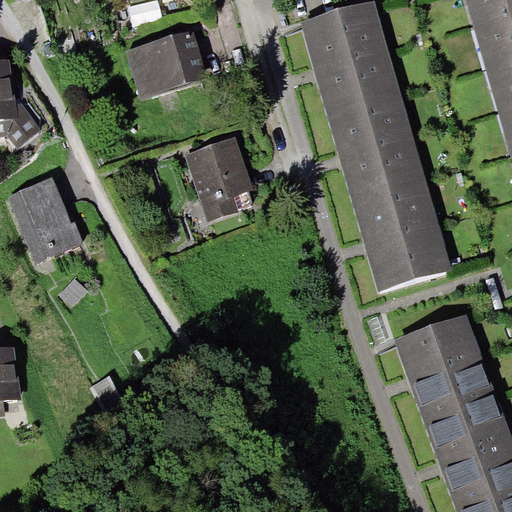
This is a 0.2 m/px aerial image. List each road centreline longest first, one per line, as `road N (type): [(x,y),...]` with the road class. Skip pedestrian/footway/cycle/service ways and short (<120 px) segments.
road 1 (residential): [(252,0),(417,511)]
road 2 (track): [(311,511),(105,207)]
road 3 (residential): [(105,207),(0,6)]
